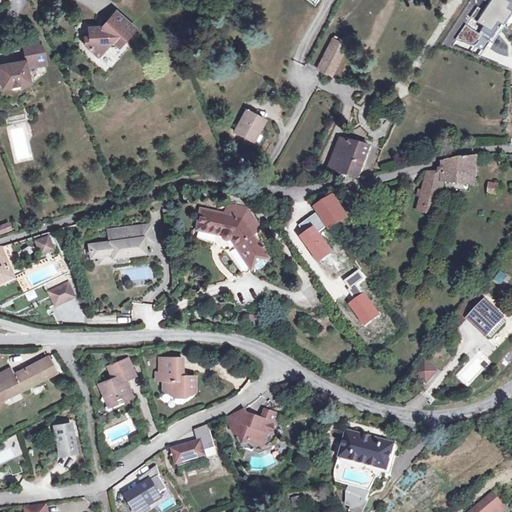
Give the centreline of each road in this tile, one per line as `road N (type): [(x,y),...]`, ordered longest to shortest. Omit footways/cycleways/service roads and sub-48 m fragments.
road 1 (unclassified): [(0,243),(181,181),(301,192),(467,151),(511,148)]
road 2 (tertiary): [(276,359),(338,399),(388,413),(483,407),(511,391)]
road 3 (residential): [(276,359),(263,385),(99,483)]
road 4 (tertiary): [(60,341),(224,339),(276,359)]
road 5 (residential): [(99,483),(83,389),(60,341)]
